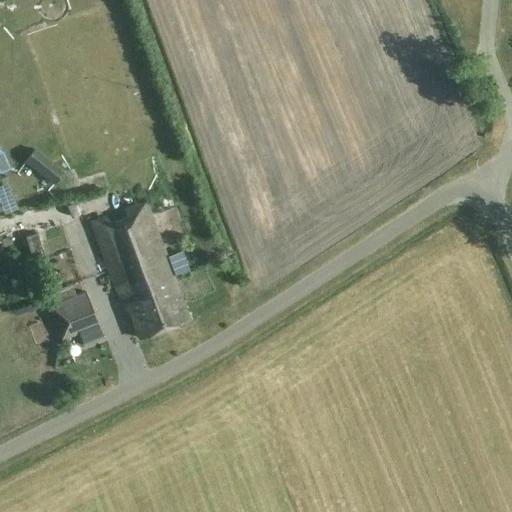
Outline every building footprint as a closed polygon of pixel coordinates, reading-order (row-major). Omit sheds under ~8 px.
[(481,8),(469,12),(473,29),(485,26),(481,8)] [(32,151),(24,164),(55,184),(64,171),(32,151)] [(140,339),(189,320),(146,202),(123,210),(125,216),(110,222),(105,217),(91,222),(121,304),(127,302),(140,339)] [(36,234),(25,237),(32,261),(43,258),(36,234)] [(103,338),(85,291),(48,305),(61,341),(78,335),(83,346),(103,338)]
